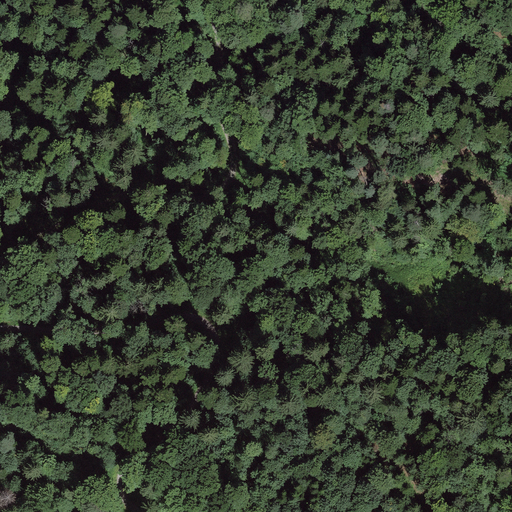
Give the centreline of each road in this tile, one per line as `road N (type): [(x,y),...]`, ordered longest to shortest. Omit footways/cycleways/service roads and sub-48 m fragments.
road 1 (track): [(0,328),(75,330),(180,314),(201,318),(216,336),(205,382),(169,433),(125,465),(117,484),(138,511)]
road 2 (track): [(0,259),(128,194),(208,198),(229,180),(231,156),(210,95),(219,64),(216,31),(202,0)]
road 3 (track): [(216,336),(344,283)]
